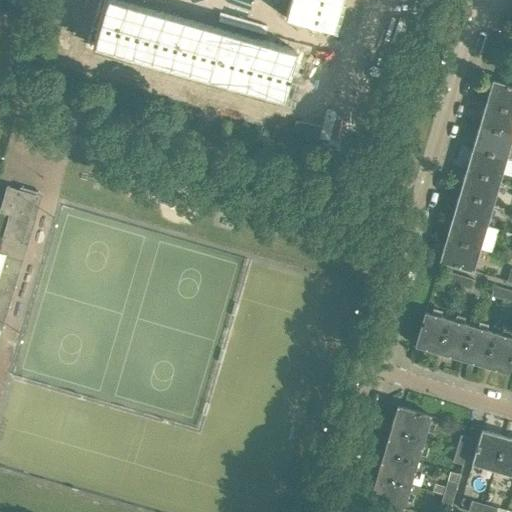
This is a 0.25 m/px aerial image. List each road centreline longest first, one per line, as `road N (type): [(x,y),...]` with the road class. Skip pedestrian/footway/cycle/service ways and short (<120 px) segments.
road 1 (residential): [(511,3),(476,19),(372,369)]
road 2 (residential): [(372,369),(330,511)]
road 3 (residential): [(372,369),(511,408)]
